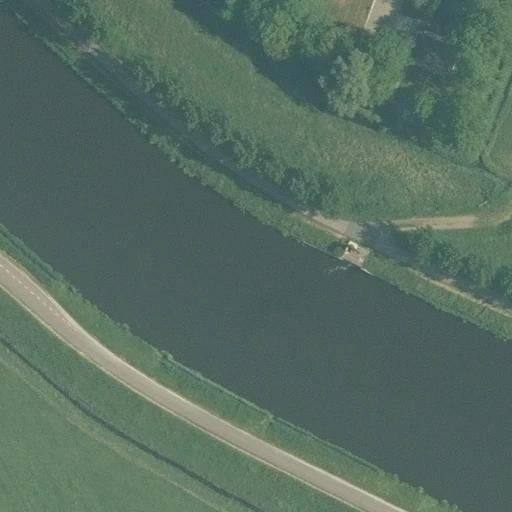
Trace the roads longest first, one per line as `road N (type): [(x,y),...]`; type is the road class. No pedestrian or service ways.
road 1 (unclassified): [(511,305),(249,178),(180,130),(34,0)]
road 2 (tertiary): [(391,511),(131,371),(0,267)]
